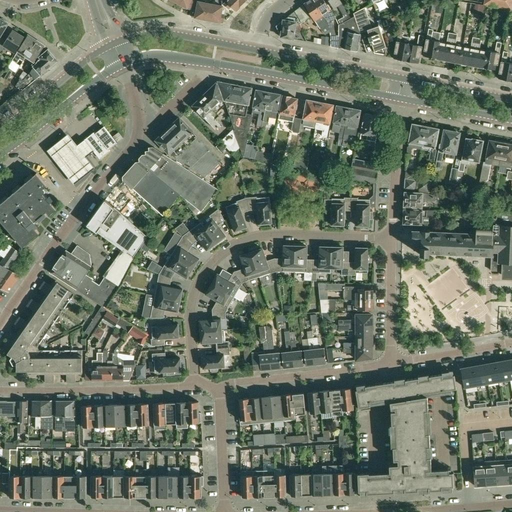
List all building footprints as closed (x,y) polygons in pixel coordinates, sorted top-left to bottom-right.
[(192,4),(194,0),(192,0),(177,0),(176,2),(177,3),(177,4),(180,6),(181,5),(190,10),(192,4)] [(196,18),(207,20),(210,4),(203,3),(203,0),(201,0),(197,0),(197,2),(196,8),(194,7),(191,17),(196,18)] [(239,7),(246,1),(245,0),(228,0),(224,4),(224,5),(228,9),(231,7),(235,10),(238,8),(239,7)] [(329,26),(327,24),(312,0),(310,0),(304,4),(309,11),(315,21),(320,29),(325,34),(330,33),(329,28),(329,26)] [(312,0),(327,24),(329,26),(329,28),(334,28),(333,24),(331,21),(337,18),(332,10),(330,11),(323,0),(312,0)] [(329,0),(334,8),(337,6),(344,17),(339,20),(341,24),(350,19),(339,0),(329,0)] [(511,0),(485,0),(485,4),(511,9),(511,1),(511,0)] [(222,6),(210,4),(207,20),(218,22),(223,23),(225,9),(222,6)] [(400,5),(391,8),(393,13),(402,10),(405,9),(403,4),(400,5)] [(436,4),(436,5),(435,12),(442,14),(443,6),(436,4)] [(310,18),(303,5),(295,11),(301,24),(310,18)] [(474,15),(482,16),(484,6),(476,5),(474,15)] [(384,32),(381,21),(380,19),(377,20),(378,25),(371,27),(365,8),(354,14),(355,17),(360,33),(367,31),(369,37),(368,37),(370,43),(371,45),(372,45),(375,53),(386,55),(384,48),(386,47),(381,33),(384,32)] [(284,20),(276,26),(281,37),(293,39),(293,38),(295,38),(295,35),(294,34),(294,32),(297,33),(303,34),(299,25),(301,24),(295,11),(287,17),(288,17),(284,20)] [(338,36),(338,48),(346,48),(346,50),(350,50),(351,50),(355,50),(358,51),(358,50),(357,50),(358,44),(360,34),(360,33),(355,17),(350,19),(341,24),(339,25),(338,36)] [(427,57),(435,59),(439,42),(431,40),(433,30),(429,29),(424,50),(423,56),(427,57)] [(7,41),(0,37),(0,51),(1,53),(5,47),(14,54),(25,38),(13,31),(7,41)] [(393,59),(405,61),(409,44),(410,38),(402,36),(403,33),(399,32),(395,52),(394,58),(393,58),(393,59)] [(439,42),(435,59),(448,61),(453,34),(449,33),(447,43),(439,42)] [(451,62),(460,63),(463,46),(455,45),(457,35),(453,34),(448,61),(451,62)] [(37,40),(29,35),(13,60),(17,63),(19,59),(24,61),(26,57),(37,40)] [(338,36),(330,36),(331,47),(338,48),(338,36)] [(417,46),(409,44),(405,61),(414,63),(417,63),(419,64),(419,63),(418,63),(423,36),(419,36),(417,46)] [(463,46),(460,63),(472,66),(477,38),(473,38),(471,48),(463,46)] [(477,38),(472,66),(484,68),(488,51),(479,49),(481,39),(477,38)] [(45,46),(37,40),(26,57),(30,59),(25,68),(29,71),(45,46)] [(495,52),(488,51),(484,68),(496,70),(497,70),(496,70),(501,43),(497,42),(495,52)] [(21,92),(56,62),(56,59),(48,50),(42,56),(38,60),(30,73),(30,74),(24,80),(21,78),(16,86),(21,92)] [(498,78),(498,79),(511,81),(511,74),(511,63),(506,63),(508,53),(503,52),(501,66),(498,78)] [(10,82),(7,80),(12,72),(7,68),(0,78),(0,94),(4,87),(6,88),(10,82)] [(234,130),(233,130),(237,141),(243,156),(247,131),(249,131),(252,116),(250,114),(247,114),(251,88),(219,82),(219,83),(234,130)] [(202,96),(202,98),(216,113),(225,104),(222,100),(218,89),(217,84),(216,83),(215,84),(210,89),(210,91),(208,93),(206,93),(202,96)] [(253,107),(252,113),(258,114),(256,126),(262,127),(268,93),(268,92),(268,93),(268,94),(264,93),(264,92),(263,92),(263,91),(258,90),(256,90),(255,95),(253,107)] [(269,93),(268,93),(262,127),(266,128),(268,118),(276,120),(279,101),(281,95),(279,95),(279,94),(274,93),(274,94),(272,93),(272,94),(272,95),(268,94),(268,93),(269,93)] [(298,100),(298,99),(297,99),(291,98),(291,97),(289,97),(289,96),(286,95),(284,96),(283,96),(282,101),(279,113),(278,119),(287,121),(293,122),(291,129),(293,132),(299,134),(300,129),(301,125),(301,124),(302,119),(294,118),(297,104),(297,100),(298,100)] [(193,106),(198,111),(215,129),(220,124),(215,119),(219,115),(216,113),(202,98),(201,100),(200,99),(193,105),(193,106)] [(303,120),(302,125),(315,128),(316,125),(320,103),(319,103),(318,101),(315,101),(313,102),(311,101),(307,101),(306,106),(303,120)] [(316,125),(315,128),(323,129),(321,136),(328,137),(330,131),(331,125),(329,125),(332,111),(333,106),(327,104),(325,103),(324,103),(323,102),(321,103),(320,103),(316,125)] [(333,122),(332,132),(339,133),(338,138),(343,139),(348,108),(348,109),(348,110),(344,109),(345,107),(343,107),(342,106),(339,105),(338,106),(336,106),(335,112),(333,122)] [(348,108),(343,139),(347,140),(348,134),(356,135),(358,126),(359,118),(360,110),(359,110),(358,109),(355,109),(354,109),(352,109),(352,111),(348,110),(349,109),(349,108),(348,108)] [(375,143),(375,141),(377,133),(378,134),(380,125),(379,124),(380,117),(378,116),(377,115),(374,115),(373,115),(365,114),(360,140),(375,143)] [(159,138),(157,140),(162,146),(171,156),(191,166),(191,169),(204,177),(220,161),(185,124),(179,118),(169,128),(170,128),(165,133),(165,135),(161,139),(159,138)] [(411,131),(410,136),(408,147),(407,147),(407,153),(411,153),(412,148),(421,149),(426,126),(420,124),(418,126),(417,125),(413,124),(412,125),(411,130),(411,131)] [(432,127),(426,126),(421,149),(430,151),(429,160),(434,161),(438,144),(435,144),(438,130),(433,128),(432,127)] [(95,132),(84,140),(100,159),(110,151),(109,150),(117,143),(104,127),(96,133),(95,132)] [(236,141),(237,141),(233,130),(221,141),(233,155),(239,149),(236,141)] [(459,135),(459,134),(458,133),(458,132),(457,131),(456,131),(454,130),(453,131),(452,131),(450,132),(445,131),(442,142),(440,141),(436,161),(435,168),(440,169),(444,153),(446,153),(445,158),(454,159),(455,153),(455,154),(455,152),(457,153),(458,146),(457,145),(457,142),(458,142),(460,136),(459,135)] [(123,139),(123,138),(118,133),(114,135),(113,137),(118,143),(123,139)] [(69,136),(49,153),(73,184),(75,186),(95,170),(87,159),(91,156),(95,154),(85,142),(78,148),(69,136)] [(478,162),(481,149),(483,141),(482,141),(481,139),(479,137),(477,137),(475,138),(473,140),(473,139),(472,140),(467,139),(462,162),(460,162),(459,169),(457,176),(462,177),(465,162),(468,163),(469,160),(478,162)] [(491,163),(499,165),(503,142),(496,141),(495,142),(490,141),(489,147),(486,162),(483,162),(480,180),(487,181),(491,163)] [(503,142),(499,165),(507,166),(511,167),(511,145),(511,144),(503,142)] [(221,143),(216,147),(221,152),(226,148),(221,143)] [(218,190),(214,187),(153,148),(146,155),(143,155),(140,159),(140,162),(130,173),(129,175),(125,180),(125,179),(124,181),(123,180),(123,181),(163,216),(180,195),(201,212),(218,190)] [(262,152),(260,161),(269,162),(271,153),(262,152)] [(309,161),(296,158),(294,167),(307,170),(309,161)] [(352,166),(377,171),(378,164),(353,159),(352,166)] [(377,173),(373,172),(351,167),(349,178),(376,183),(377,173)] [(452,168),(449,183),(455,184),(457,176),(459,169),(452,168)] [(46,212),(49,215),(56,209),(43,194),(45,192),(45,190),(44,189),(47,186),(36,173),(0,203),(0,219),(1,221),(23,247),(39,233),(32,225),(35,223),(34,222),(46,212)] [(416,181),(405,179),(404,184),(429,189),(431,181),(418,178),(417,181),(416,181)] [(404,189),(415,191),(429,194),(429,189),(404,184),(404,189)] [(435,195),(429,194),(415,191),(415,194),(408,193),(405,193),(405,199),(403,199),(403,204),(405,205),(404,206),(421,207),(422,198),(424,199),(426,200),(435,201),(435,195)] [(246,198),(249,210),(257,210),(259,225),(271,223),(269,197),(257,198),(257,197),(246,198)] [(249,210),(246,198),(237,201),(237,203),(225,207),(235,232),(247,227),(242,213),(249,210)] [(324,201),(324,210),(331,211),(331,225),(344,225),(344,211),(350,211),(351,198),(344,198),(344,199),(332,199),(325,199),(324,199),(324,201)] [(351,198),(350,211),(357,211),(356,226),(369,226),(369,219),(372,219),(372,212),(369,212),(370,200),(358,199),(358,198),(351,198)] [(467,201),(466,209),(475,210),(476,200),(470,199),(470,201),(467,201)] [(132,258),(147,237),(114,207),(114,208),(105,200),(87,225),(97,233),(97,232),(121,250),(132,258)] [(212,220),(204,226),(216,243),(226,236),(218,226),(224,221),(218,209),(209,216),(212,220)] [(404,223),(408,223),(421,224),(421,222),(430,223),(430,222),(431,217),(433,217),(433,211),(415,210),(415,211),(404,210),(404,216),(403,216),(402,222),(404,222),(404,223)] [(511,213),(496,211),(496,219),(478,218),(478,228),(476,228),(476,234),(430,232),(422,231),(421,232),(412,231),(412,242),(414,243),(414,250),(421,251),(421,255),(429,256),(429,253),(491,256),(490,271),(502,271),(502,276),(511,276),(511,213)] [(463,227),(473,228),(473,213),(462,213),(462,223),(455,223),(455,228),(463,229),(463,227)] [(207,250),(216,243),(204,226),(201,222),(183,236),(192,245),(199,240),(207,250)] [(153,232),(148,239),(153,242),(158,236),(153,232)] [(199,259),(197,257),(188,252),(192,245),(183,236),(171,255),(193,269),(199,259)] [(4,257),(0,263),(0,264),(2,266),(8,269),(20,253),(3,241),(0,244),(0,251),(1,254),(0,254),(4,257)] [(133,258),(132,258),(121,250),(103,276),(105,277),(100,286),(92,281),(93,279),(86,275),(86,274),(90,267),(86,264),(89,261),(88,258),(90,258),(89,254),(78,246),(78,247),(73,255),(66,250),(63,254),(61,256),(62,257),(54,267),(52,269),(53,269),(50,273),(53,275),(76,290),(105,307),(119,286),(133,258)] [(274,258),(276,271),(294,272),(295,246),(283,246),(283,259),(274,258)] [(307,246),(295,246),(294,272),(312,272),(313,260),(306,259),(307,246)] [(319,260),(313,260),(312,272),(330,273),(330,268),(331,247),(319,247),(319,260)] [(348,275),(349,262),(342,262),(343,247),(331,247),(330,268),(342,269),(341,275),(348,275)] [(349,262),(348,275),(351,275),(355,275),(355,273),(356,273),(362,273),(367,273),(368,270),(368,262),(371,262),(371,256),(368,256),(368,248),(355,248),(355,263),(349,262)] [(259,277),(276,271),(274,258),(266,261),(262,249),(251,252),(259,277)] [(244,269),(234,272),(243,283),(259,277),(251,252),(240,256),(244,269)] [(152,262),(147,269),(159,274),(171,279),(175,272),(187,279),(193,269),(171,255),(163,268),(152,262)] [(0,277),(13,285),(20,276),(8,269),(2,266),(0,264),(0,277)] [(217,274),(211,284),(234,297),(240,301),(245,292),(239,288),(243,283),(234,272),(229,281),(228,281),(217,274)] [(171,279),(159,274),(155,296),(180,301),(182,289),(170,287),(171,279)] [(0,287),(8,292),(13,285),(0,277),(0,287)] [(17,363),(17,366),(17,371),(27,371),(27,374),(45,374),(45,383),(48,383),(51,383),(54,383),(54,374),(66,374),(66,383),(70,383),(72,383),(75,383),(75,374),(82,373),(82,350),(39,351),(38,347),(74,294),(59,283),(55,281),(52,286),(44,281),(42,284),(42,283),(40,286),(41,286),(39,289),(46,294),(39,304),(32,299),(30,301),(28,303),(28,304),(27,306),(34,311),(27,322),(19,317),(18,319),(17,319),(16,321),(14,324),(22,329),(12,343),(14,345),(7,354),(14,358),(13,359),(15,363),(17,363)] [(217,301),(212,310),(225,313),(234,297),(211,284),(205,295),(217,301)] [(345,291),(345,299),(356,299),(356,300),(372,300),(372,290),(369,290),(368,290),(368,289),(362,289),(362,287),(345,287),(345,291)] [(178,312),(180,301),(155,296),(150,318),(163,318),(165,310),(178,312)] [(320,300),(321,313),(329,312),(330,300),(320,300)] [(368,310),(372,310),(372,300),(356,300),(356,306),(348,306),(348,310),(356,311),(368,311),(368,310)] [(108,307),(115,312),(119,306),(111,301),(108,307)] [(101,306),(84,332),(89,335),(106,309),(101,306)] [(200,320),(200,331),(222,330),(221,319),(226,319),(225,313),(212,310),(213,319),(200,320)] [(85,320),(89,314),(85,311),(81,317),(85,320)] [(103,318),(114,326),(119,319),(107,312),(103,318)] [(338,320),(338,325),(343,325),(372,325),(372,319),(372,315),(368,315),(356,315),(356,320),(343,320),(338,320)] [(129,332),(134,325),(120,317),(116,326),(120,328),(121,327),(129,332)] [(148,336),(149,335),(134,325),(129,332),(128,333),(138,339),(139,341),(138,343),(144,345),(147,336),(148,336)] [(151,339),(152,346),(164,345),(164,339),(179,338),(178,325),(151,327),(152,339),(151,339)] [(338,325),(338,330),(343,330),(357,330),(357,335),(356,336),(356,338),(369,338),(372,338),(372,336),(372,332),(372,325),(343,325),(338,325)] [(261,369),(261,370),(271,369),(268,342),(267,327),(267,326),(259,327),(261,343),(264,343),(264,351),(252,353),(253,369),(261,369)] [(216,343),(216,349),(229,348),(229,341),(225,341),(224,330),(222,330),(200,331),(201,344),(216,343)] [(272,331),(267,331),(268,342),(271,369),(281,368),(281,364),(280,353),(274,354),(273,342),(272,331)] [(304,350),(305,362),(306,366),(316,364),(313,338),(312,331),(307,331),(309,350),(304,350)] [(282,353),(283,364),(283,368),(294,367),(291,340),(290,332),(285,333),(287,352),(282,353)] [(290,332),(291,340),(294,367),(303,366),(302,351),(297,351),(295,332),(290,332)] [(318,337),(313,338),(316,364),(326,363),(324,348),(319,349),(318,337)] [(334,337),(326,337),(326,345),(335,345),(334,337)] [(372,349),(372,338),(356,338),(356,343),(343,343),(343,349),(372,349)] [(112,366),(112,381),(129,381),(130,380),(137,360),(122,360),(123,366),(118,366),(117,356),(117,354),(121,349),(117,347),(114,350),(114,353),(112,353),(112,361),(112,366)] [(229,348),(216,349),(217,355),(202,356),(203,369),(210,368),(211,371),(217,371),(217,368),(225,367),(224,355),(230,355),(229,348)] [(372,355),(372,349),(343,349),(344,353),(356,353),(356,360),(369,358),(372,355)] [(103,354),(102,354),(102,381),(112,381),(112,366),(112,361),(107,361),(107,351),(103,351),(103,354)] [(154,361),(155,373),(167,372),(167,375),(174,374),(174,371),(181,371),(180,358),(165,359),(165,353),(152,354),(153,361),(154,361)] [(92,380),(92,381),(102,381),(102,354),(98,354),(97,361),(92,361),(92,366),(92,380)] [(507,361),(495,363),(499,381),(510,379),(507,361)] [(495,363),(484,365),(488,383),(499,381),(495,363)] [(473,367),(476,385),(488,383),(484,365),(473,367)] [(465,388),(476,385),(473,367),(461,369),(465,388)] [(406,380),(405,378),(394,380),(394,382),(370,385),(366,386),(366,384),(355,386),(358,408),(370,406),(370,405),(390,402),(391,410),(390,410),(390,412),(391,412),(392,425),(390,425),(390,430),(391,448),(393,448),(394,461),(398,460),(398,465),(389,465),(390,473),(374,474),(369,474),(369,473),(358,474),(359,496),(367,496),(367,494),(394,492),(394,494),(405,494),(405,492),(417,491),(418,493),(429,492),(429,490),(441,490),(442,492),(453,491),(453,486),(454,486),(453,472),(449,473),(449,472),(450,471),(451,471),(452,470),(452,469),(451,468),(450,467),(449,467),(448,467),(448,468),(447,468),(447,469),(447,470),(431,470),(429,427),(427,397),(450,393),(450,394),(451,395),(452,395),(453,395),(454,394),(454,393),(454,392),(453,391),(452,391),(451,390),(457,389),(454,375),(453,375),(453,370),(441,372),(442,374),(429,376),(429,374),(417,376),(418,378),(406,380)] [(353,409),(351,388),(340,389),(343,415),(343,410),(353,409)] [(340,389),(329,390),(332,416),(343,415),(340,389)] [(329,390),(319,391),(321,413),(331,412),(332,416),(329,390)] [(310,414),(321,413),(319,391),(307,393),(310,414)] [(304,393),(292,394),(295,420),(295,415),(306,414),(304,393)] [(295,420),(292,394),(282,395),(284,421),(295,420)] [(284,421),(282,395),(271,396),(273,422),(284,421)] [(271,396),(264,397),(260,397),(263,423),(273,422),(271,396)] [(260,397),(251,398),(249,398),(252,424),(263,423),(260,397)] [(252,424),(249,398),(238,399),(240,425),(252,424)] [(0,416),(18,417),(18,421),(17,428),(17,436),(19,436),(20,433),(22,434),(22,422),(27,422),(27,401),(18,401),(18,402),(15,402),(13,405),(8,402),(7,401),(5,401),(0,400),(0,416)] [(31,405),(31,415),(36,415),(36,428),(41,428),(41,401),(31,401),(31,405)] [(41,401),(41,428),(47,428),(53,428),(53,415),(52,415),(52,405),(52,401),(41,401)] [(55,415),(55,431),(75,431),(75,423),(75,415),(75,406),(75,404),(75,401),(65,401),(55,401),(55,404),(55,415)] [(177,429),(188,428),(187,402),(176,403),(177,429)] [(198,402),(187,402),(188,428),(188,423),(201,423),(201,413),(199,413),(198,402)] [(166,429),(166,424),(165,403),(153,403),(154,425),(154,429),(166,429)] [(165,403),(166,424),(176,424),(176,429),(177,429),(176,403),(165,403)] [(126,405),(126,426),(137,425),(136,404),(126,405)] [(149,425),(148,404),(136,404),(137,425),(149,425)] [(104,405),(93,406),(93,427),(105,427),(104,405)] [(116,426),(115,405),(104,405),(105,427),(116,426)] [(126,405),(122,405),(115,405),(116,426),(126,426),(126,405)] [(93,427),(93,406),(81,406),(82,427),(93,427)] [(482,433),(472,435),(472,442),(483,441),(483,439),(482,433)] [(297,439),(297,443),(303,442),(308,442),(308,434),(297,435),(297,439)] [(0,455),(2,456),(2,462),(10,463),(10,449),(3,449),(0,448),(0,455)] [(495,460),(485,461),(487,486),(497,485),(495,460)] [(508,484),(506,460),(495,460),(497,485),(508,484)] [(484,461),(484,464),(474,464),(475,486),(487,486),(485,461),(484,461)] [(333,466),(321,467),(321,470),(322,474),(323,495),(330,495),(334,495),(333,466)] [(344,466),(333,466),(334,495),(338,494),(345,494),(344,473),(344,466)] [(274,470),(265,471),(263,471),(264,497),(275,496),(274,470)] [(275,496),(286,496),(286,475),(275,475),(275,470),(274,470),(275,496)] [(312,474),(312,495),(313,495),(316,495),(323,495),(322,474),(321,470),(312,471),(312,474)] [(253,497),(264,497),(263,471),(253,471),(253,476),(253,497)] [(124,476),(124,497),(128,497),(136,497),(136,476),(136,475),(136,472),(124,472),(124,476)] [(345,494),(356,494),(355,473),(344,473),(345,494)] [(290,496),(301,495),(301,474),(290,475),(290,496)] [(312,474),(301,474),(301,495),(312,495),(312,474)] [(136,476),(136,497),(137,497),(143,497),(146,497),(146,476),(146,475),(136,475),(136,476)] [(20,497),(20,476),(9,476),(9,497),(20,497)] [(31,497),(31,476),(20,476),(20,497),(31,497)] [(31,497),(42,497),(42,476),(31,476),(31,497)] [(42,497),(53,497),(53,476),(42,476),(42,497)] [(53,497),(65,497),(65,476),(53,476),(53,497)] [(65,497),(76,497),(76,476),(65,476),(65,497)] [(76,497),(86,497),(87,497),(87,476),(76,476),(76,497)] [(103,497),(103,476),(91,476),(91,497),(103,497)] [(113,497),(113,476),(103,476),(103,497),(113,497)] [(124,476),(113,476),(113,497),(124,497),(124,476)] [(157,497),(157,476),(146,476),(146,497),(157,497)] [(168,497),(168,476),(157,476),(157,497),(168,497)] [(168,476),(168,497),(175,497),(179,497),(179,476),(168,476)] [(190,476),(179,476),(179,497),(190,497),(190,476)] [(203,486),(203,476),(190,476),(190,497),(201,497),(201,486),(203,486)] [(241,493),(242,497),(253,497),(253,476),(241,476),(241,493)]
